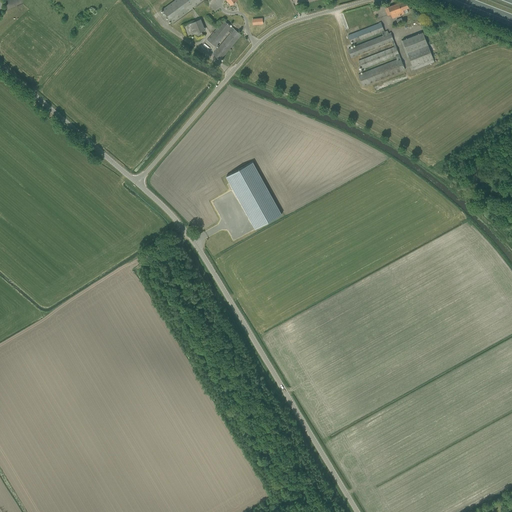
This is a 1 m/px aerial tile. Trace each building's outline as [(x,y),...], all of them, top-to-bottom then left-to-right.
[(175,0),(162,9),(172,23),(202,0),(175,0)] [(392,17),(392,18),(408,12),(407,9),(409,8),(406,0),(385,8),(388,15),(389,18),(392,17)] [(223,20),(207,39),(216,46),(228,31),(229,32),(230,33),(212,54),(220,60),(241,35),(223,20)] [(196,21),(184,26),(188,37),(196,34),(200,32),(196,21)] [(379,24),(348,36),(350,41),(352,40),(353,43),(381,32),(383,36),(348,49),(351,57),(392,42),(394,47),(359,61),(362,69),(395,56),(397,60),(396,60),(358,75),(363,86),(405,70),(400,58),(399,54),(396,46),(393,41),(390,33),(385,35),(384,31),(381,22),(378,23),(379,24)] [(402,40),(412,67),(433,59),(423,32),(402,40)] [(252,162),(226,176),(255,229),(276,217),(281,214),(252,162)]
